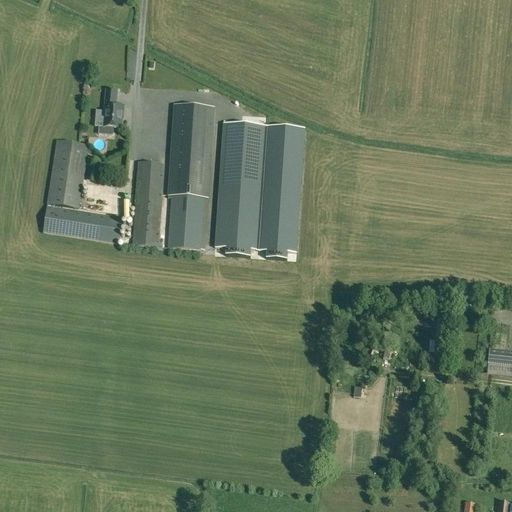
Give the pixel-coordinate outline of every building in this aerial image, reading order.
[(117,92),(106,91),(105,113),(96,112),(95,127),(99,127),(113,129),(121,129),(122,116),(123,116),(124,107),(116,106),(117,92)] [(206,251),(215,110),(175,107),(169,198),(171,198),(168,249),(206,251)] [(288,254),(296,255),(304,134),(300,130),(223,125),(215,249),(226,250),(226,257),(250,259),(251,252),(267,253),(266,260),(287,262),(288,254)] [(57,142),(48,205),(79,210),(88,147),(57,142)] [(89,161),(86,181),(98,183),(101,163),(89,161)] [(159,249),(164,165),(138,164),(132,247),(159,249)] [(121,220),(47,208),(44,234),(118,245),(118,240),(120,240),(120,236),(119,236),(120,228),(121,229),(122,225),(121,224),(121,220)] [(489,332),(488,347),(494,348),(494,342),(502,342),(502,332),(489,332)] [(490,350),(488,365),(511,367),(511,352),(505,352),(490,350)]
